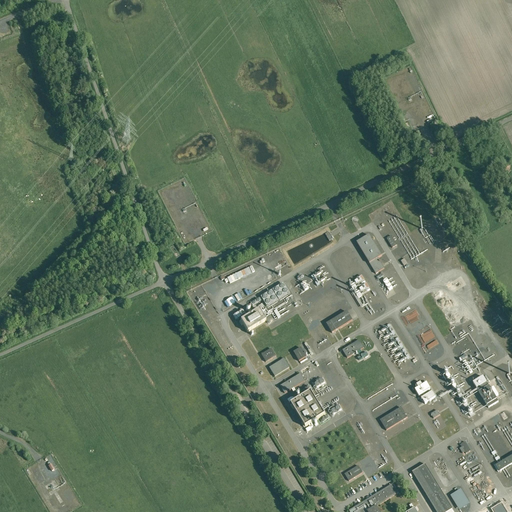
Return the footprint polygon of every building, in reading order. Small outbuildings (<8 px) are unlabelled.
[(369,235),(356,242),(375,274),(385,269),(378,258),(382,256),(369,235)] [(391,236),(387,239),(392,248),(397,245),(391,236)] [(240,271),(243,277),(251,273),(249,268),(240,271)] [(320,270),(311,276),(317,286),(326,280),(320,270)] [(234,275),(236,280),(242,277),(240,272),(234,275)] [(371,290),(367,283),(363,285),(361,282),(365,280),(362,276),(348,284),(357,298),(371,290)] [(383,281),(389,291),(393,288),(387,279),(383,281)] [(297,286),(302,293),(308,288),(304,281),(297,286)] [(265,322),(257,309),(240,319),(248,332),(265,322)] [(416,309),(405,315),(408,321),(410,321),(414,329),(423,324),(416,309)] [(233,315),(235,320),(245,315),(242,311),(233,315)] [(345,311),(326,323),(332,333),(351,321),(345,311)] [(379,339),(386,335),(385,333),(388,331),(386,328),(380,331),(379,329),(375,331),(379,339)] [(424,343),(435,337),(431,329),(420,335),(424,343)] [(359,340),(343,350),(347,358),(364,348),(359,340)] [(270,347),(260,353),(265,360),(275,354),(270,347)] [(302,347),(293,352),(298,361),(306,356),(302,347)] [(284,356),(268,365),(274,376),(290,366),(284,356)] [(447,369),(441,372),(445,380),(451,377),(447,369)] [(300,371),(280,384),(285,392),(305,381),(300,371)] [(484,376),(473,382),(488,408),(499,402),(484,376)] [(315,389),(326,384),(324,379),(313,383),(315,389)] [(425,404),(436,397),(427,382),(423,385),(421,382),(417,384),(419,388),(415,390),(420,397),(421,397),(425,404)] [(304,391),(291,399),(289,400),(291,403),(306,394),(304,391)] [(312,393),(292,405),(306,428),(326,416),(312,393)] [(343,411),(340,404),(329,408),(332,416),(343,411)] [(401,407),(380,420),(386,430),(407,417),(401,407)] [(431,414),(434,419),(440,415),(437,410),(431,414)] [(460,445),(462,448),(460,448),(463,455),(470,451),(466,442),(460,445)] [(498,472),(511,464),(511,454),(494,465),(498,472)] [(425,464),(412,474),(435,511),(450,511),(454,510),(425,464)] [(359,467),(345,475),(349,481),(363,473),(359,467)] [(349,511),(364,511),(365,511),(416,511),(413,507),(405,511),(404,511),(378,511),(374,504),(398,490),(393,483),(348,509),(349,511)] [(450,496),(459,511),(470,504),(461,489),(450,496)]
